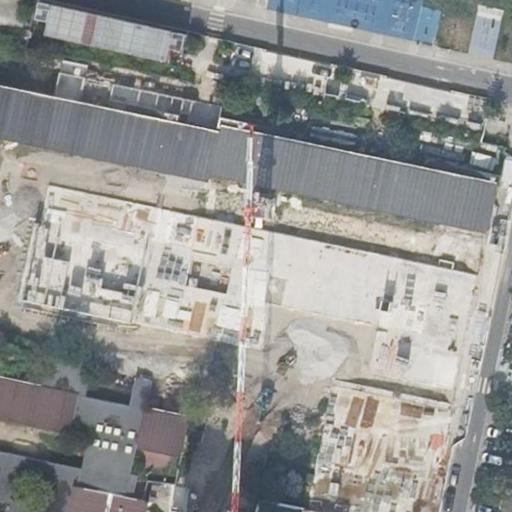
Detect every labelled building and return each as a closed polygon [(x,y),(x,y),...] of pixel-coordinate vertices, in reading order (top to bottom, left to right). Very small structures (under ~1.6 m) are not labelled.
[(460,239),(486,245),(489,230),(497,195),(499,182),(416,164),(315,142),(278,134),(240,126),(223,122),(221,130),(167,119),(147,114),(37,91),(16,87),(0,83),(0,131),(30,138),(141,161),(161,165),(167,167),(209,185),(213,170),(272,182),(411,211),(446,219),(463,222),(460,239)] [(478,276),(45,183),(20,298),(260,350),(270,304),(378,328),(368,374),(453,392),(478,276)] [(283,388),(325,399),(335,358),(293,348),(283,388)] [(142,511),(145,501),(125,496),(136,444),(181,453),(188,424),(189,418),(145,409),(40,387),(0,378),(0,511),(142,511)] [(326,511),(305,507),(263,497),(259,511),(326,511)]
